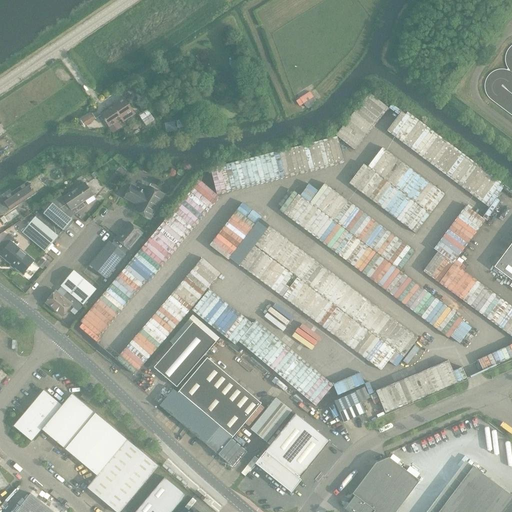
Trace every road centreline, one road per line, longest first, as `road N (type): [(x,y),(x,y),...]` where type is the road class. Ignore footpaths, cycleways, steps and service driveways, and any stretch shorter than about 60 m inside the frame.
road 1 (unknown): [(199,240),(371,374),(399,375),(450,342)]
road 2 (unclassified): [(248,511),(55,336)]
road 3 (unknown): [(256,197),(450,342)]
road 4 (unclassified): [(307,511),(358,447),(486,390)]
road 5 (unknown): [(334,182),(381,146),(455,197),(456,213),(424,250)]
road 6 (unknown): [(351,457),(223,358)]
road 7 (unclassified): [(0,86),(129,0)]
road 8 (unknown): [(424,250),(415,280),(479,326),(482,341),(468,359)]
road 9 (unknown): [(117,341),(199,240)]
